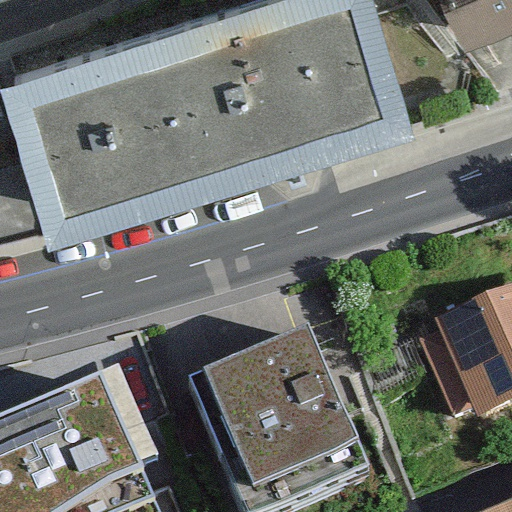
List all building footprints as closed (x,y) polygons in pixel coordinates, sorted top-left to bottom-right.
[(361,0),(273,0),(13,84),(57,219),(397,109),(361,0)] [(480,0),(484,8),(500,0),(480,0)] [(511,305),(421,347),(464,441),(511,419),(511,305)] [(292,511),(366,481),(311,351),(194,399),(241,511),(292,511)] [(150,511),(101,398),(0,441),(0,511),(150,511)]
